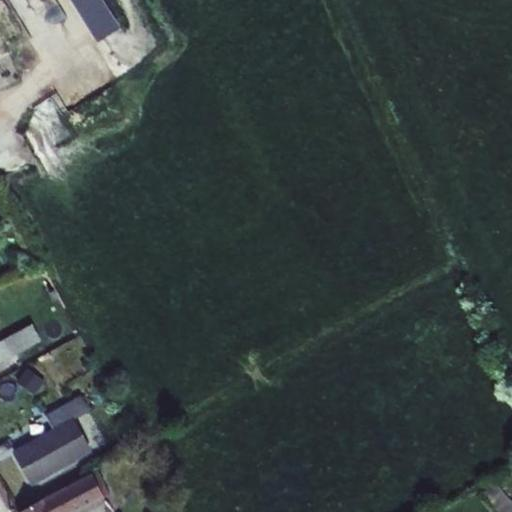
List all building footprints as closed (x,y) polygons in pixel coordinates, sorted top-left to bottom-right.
[(109,0),(80,0),(99,39),(123,28),(109,0)] [(0,342),(0,364),(40,342),(37,335),(60,322),(57,314),(52,317),(51,315),(0,342)] [(53,430),(12,453),(32,487),(91,453),(74,421),(90,412),(81,396),(45,417),(53,430)] [(43,501),(49,511),(79,511),(110,495),(98,471),(42,500),(43,501)] [(511,511),(511,502),(498,487),(485,499),(497,511),(511,511)] [(49,511),(43,501),(24,511),(49,511)]
